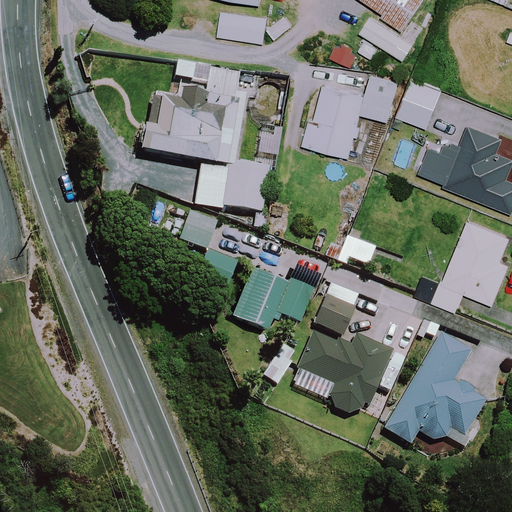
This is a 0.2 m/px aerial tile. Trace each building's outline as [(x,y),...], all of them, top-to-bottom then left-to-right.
[(423,0),(360,0),(404,29),(423,0)] [(511,0),(486,0),(511,10),(511,0)] [(265,19),(219,14),(216,38),(262,43),(265,19)] [(412,46),(369,18),(359,33),(402,61),(412,46)] [(398,84),(374,77),(363,115),(387,122),(398,84)] [(441,91),(412,80),(397,118),(426,129),(441,91)] [(365,98),(323,86),(314,119),(309,118),(301,146),(349,159),(365,98)] [(234,106),(193,98),(192,106),(152,98),(147,126),(142,126),(136,154),(223,169),(234,106)] [(502,141),(467,127),(458,150),(446,145),(431,183),(511,215),(511,212),(511,184),(504,181),(511,162),(496,156),(502,141)] [(266,171),(227,165),(226,174),(199,170),(193,205),(259,216),(266,171)] [(214,224),(185,216),(178,243),(207,251),(214,224)] [(509,240),(467,222),(432,303),(455,313),(463,294),(490,305),(508,264),(500,261),(509,240)] [(234,266),(207,255),(195,283),(222,295),(234,266)] [(307,293),(247,269),(228,318),(265,333),(273,314),(295,323),(307,293)] [(356,299),(326,286),(309,327),(340,339),(356,299)] [(469,351),(439,333),(380,432),(407,448),(415,434),(431,443),(443,442),(456,449),(483,402),(451,383),(469,351)] [(332,388),(328,398),(330,411),(346,418),(359,411),(368,402),(389,354),(354,339),(349,351),(311,335),(295,372),(332,388)]
